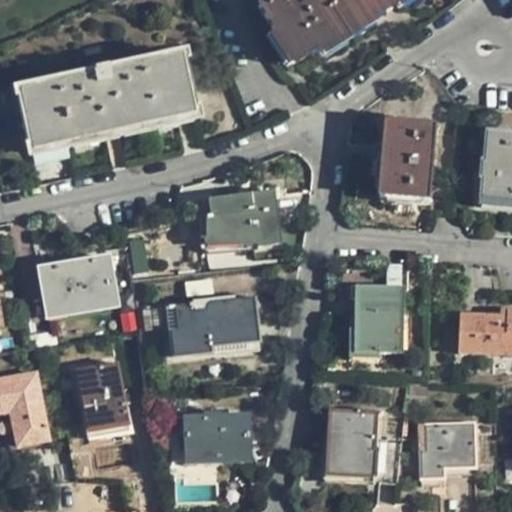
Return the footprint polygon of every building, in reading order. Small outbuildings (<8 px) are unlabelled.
[(285,69),(395,0),(308,0),(291,10),(284,0),(264,0),(254,6),(269,31),(264,34),(285,69)] [(25,150),(191,112),(179,49),(102,66),(100,58),(88,61),(89,69),(11,85),(25,150)] [(428,199),(435,127),(385,122),(377,195),(427,200),(428,199)] [(511,205),(511,134),(488,132),(484,161),(481,160),(479,180),(483,180),(481,203),(511,205)] [(277,245),(270,193),(191,205),(192,220),(186,221),(189,244),(252,248),(253,252),(277,245)] [(117,307),(108,259),(106,259),(42,271),(53,324),(102,315),(101,310),(117,307)] [(400,351),(401,290),(356,289),(355,351),(400,351)] [(211,352),(259,347),(251,298),(251,297),(175,307),(177,330),(171,330),(175,364),(212,361),(211,352)] [(511,356),(511,314),(462,310),(460,354),(511,356)] [(129,433),(119,363),(74,370),(85,440),(129,433)] [(0,435),(2,439),(12,437),(17,448),(48,443),(36,377),(0,382),(0,435)] [(373,478),(376,416),(331,413),(327,475),(373,478)] [(244,460),(242,416),(183,418),(185,464),(244,460)] [(476,469),(474,425),(421,427),(422,481),(445,481),(445,472),(476,469)] [(12,437),(2,439),(12,449),(17,448),(12,437)] [(68,456),(67,450),(53,452),(52,453),(57,487),(72,484),(68,456)] [(72,484),(73,485),(90,483),(91,482),(86,453),(68,456),(72,484)]
